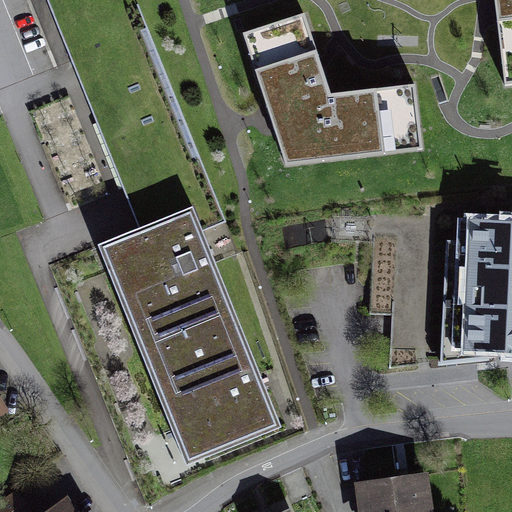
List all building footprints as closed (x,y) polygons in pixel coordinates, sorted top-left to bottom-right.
[(154,222),(100,244),(189,461),(283,422),(200,219),(221,210),(147,30),(165,23),(155,0),(64,0),(100,86),(86,92),(125,186),(137,181),(154,222)] [(422,143),(415,86),(331,96),(305,15),(250,33),(256,53),(262,51),(279,103),(273,106),(289,152),(321,148),(321,155),(359,151),(358,144),(383,142),(384,147),(422,143)] [(511,222),(461,223),(462,242),(448,242),(442,364),(487,362),(498,353),(511,352),(511,222)] [(446,511),(440,475),(364,488),(367,511),(446,511)] [(73,511),(66,501),(51,511),(73,511)]
